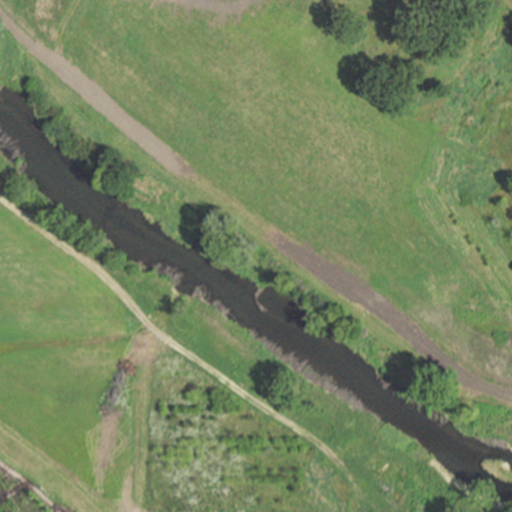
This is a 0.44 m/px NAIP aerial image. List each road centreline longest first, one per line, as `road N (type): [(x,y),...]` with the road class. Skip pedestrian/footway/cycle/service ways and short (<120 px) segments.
road 1 (track): [(0,198),(89,264),(158,335),(320,446),(388,511),(352,493),(343,469)]
road 2 (track): [(146,323),(137,395),(142,511)]
